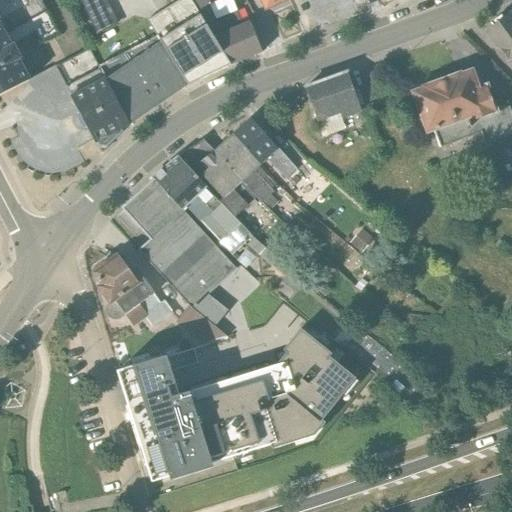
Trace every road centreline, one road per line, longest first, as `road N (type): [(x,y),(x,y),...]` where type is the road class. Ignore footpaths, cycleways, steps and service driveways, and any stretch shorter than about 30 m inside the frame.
road 1 (residential): [(43,252),(145,147),(189,118),(248,87),(484,0)]
road 2 (unclassified): [(139,497),(71,288),(43,252)]
road 3 (primary): [(511,434),(278,511)]
